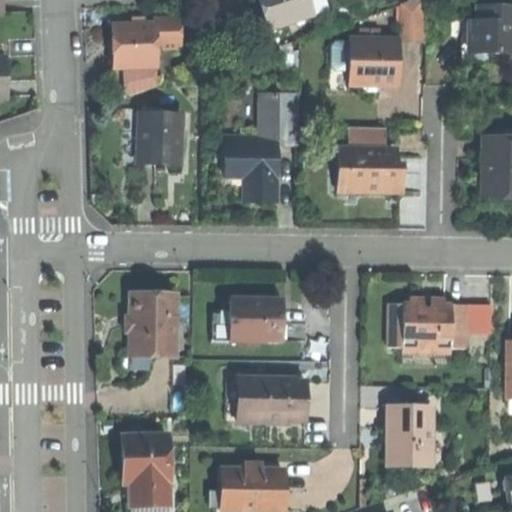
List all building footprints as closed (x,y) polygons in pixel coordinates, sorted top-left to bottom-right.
[(267,0),(272,12),(277,27),(319,13),(314,0),(267,0)] [(415,0),(412,1),(412,21),(418,21),(418,39),(427,39),(427,0),(415,0)] [(472,33),(473,55),(482,55),(490,55),(511,54),(511,6),(482,7),(482,21),(482,33),(472,33)] [(472,21),(472,33),(482,33),(482,21),(472,21)] [(116,45),(116,67),(126,67),(161,66),(161,24),(116,24),(116,45)] [(364,29),(364,40),(382,40),(382,29),(364,29)] [(335,69),(353,70),(353,40),(335,40),(335,69)] [(364,40),(353,40),(353,70),(353,84),(365,84),(380,84),(402,85),(402,67),(402,41),(382,40),(364,40)] [(511,54),(490,55),(490,65),(498,65),(498,62),(511,62),(511,54)] [(162,86),(161,66),(126,67),(126,99),(162,86)] [(462,87),(461,108),(476,108),(476,87),(462,87)] [(245,137),(245,144),(278,144),(302,145),(302,94),(263,93),(262,137),(245,137)] [(142,113),(139,161),(159,162),(183,163),(186,116),(142,113)] [(511,140),(486,140),(485,196),(510,197),(511,196),(511,140)] [(245,144),(229,144),(229,175),(247,176),(247,201),(260,201),(277,201),(278,144),(245,144)] [(340,150),(340,192),(367,192),(404,192),(404,170),(397,170),(397,150),(340,150)] [(177,295),(134,294),(134,324),(133,355),(177,355),(177,295)] [(233,312),(233,342),(285,343),(285,308),(274,308),(274,299),(256,298),(234,298),(233,312)] [(285,299),(274,299),(274,308),(285,308),(285,299)] [(411,303),(390,303),(390,347),(417,348),(417,353),(440,353),(440,348),(467,349),(468,305),(448,304),(448,299),(431,299),(411,299),(411,303)] [(214,342),(233,342),(233,312),(214,312),(214,342)] [(239,378),(238,422),(290,423),(290,419),(307,420),(307,402),(308,384),(282,383),(283,379),(239,378)] [(389,465),(433,465),(433,407),(390,407),(389,427),(394,427),(394,436),(394,443),(389,443),(389,465)] [(171,434),(127,435),(127,454),(127,472),(135,472),(135,504),(172,503),(171,434)] [(225,471),(225,511),(289,511),(289,471),(267,471),(249,471),(225,471)]
